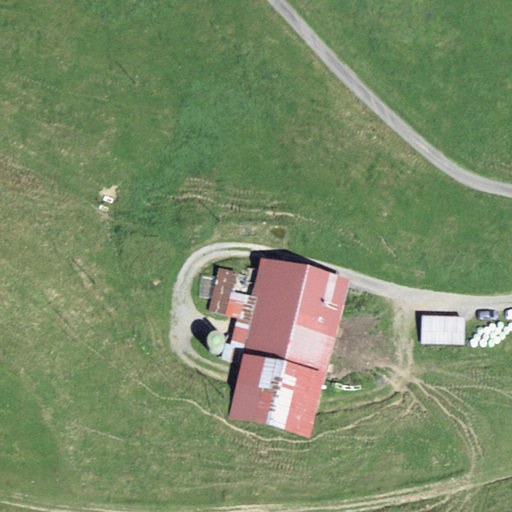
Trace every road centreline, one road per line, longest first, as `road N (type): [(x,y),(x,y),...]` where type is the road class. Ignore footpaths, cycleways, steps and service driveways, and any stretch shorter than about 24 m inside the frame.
road 1 (residential): [(184,325),(193,268),(237,250),(425,303),(511,304)]
road 2 (residential): [(511,191),(463,177),(409,138),(273,0)]
